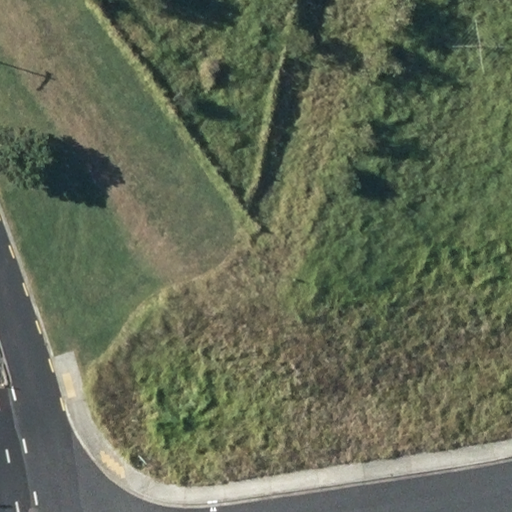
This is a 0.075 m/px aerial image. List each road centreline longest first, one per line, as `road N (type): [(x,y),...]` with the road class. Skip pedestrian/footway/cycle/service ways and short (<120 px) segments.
road 1 (residential): [(287,511),(511,464)]
road 2 (residential): [(0,385),(30,476),(28,511)]
